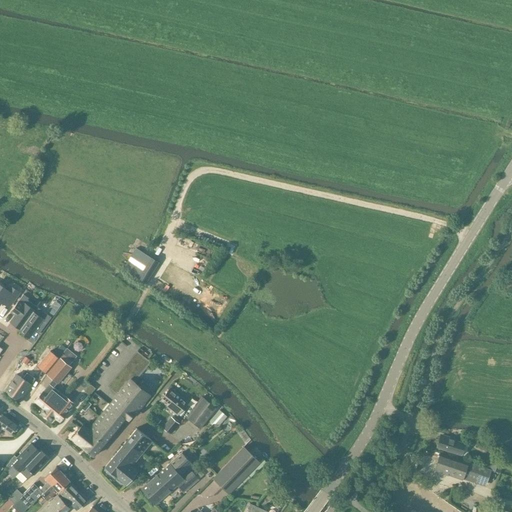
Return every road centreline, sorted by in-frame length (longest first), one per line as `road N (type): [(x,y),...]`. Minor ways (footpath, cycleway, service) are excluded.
road 1 (unknown): [(468,233),(448,220),(202,164),(190,170),(167,225)]
road 2 (tertiary): [(382,397),(418,310),(511,168)]
road 3 (unclassified): [(127,511),(0,399)]
road 4 (unclassified): [(382,397),(417,410),(407,439),(341,500)]
road 5 (tertiary): [(313,511),(382,397)]
